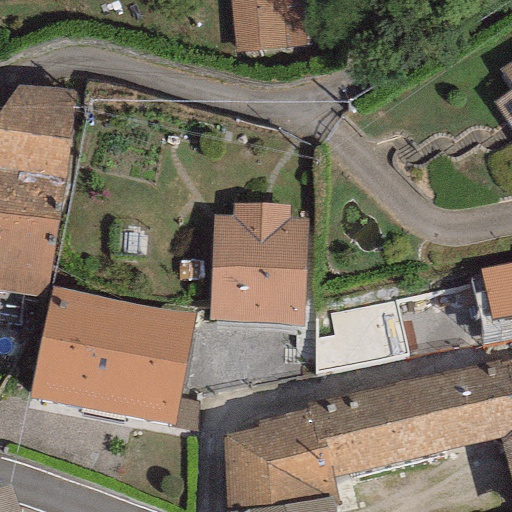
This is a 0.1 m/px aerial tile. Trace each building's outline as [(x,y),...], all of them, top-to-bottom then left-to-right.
[(227,0),(232,58),(308,51),(303,0),(227,0)] [(511,91),(489,106),(511,140),(511,67),(501,75),(511,91)] [(76,99),(19,93),(0,125),(0,297),(44,303),(68,185),(76,99)] [(307,223),(213,218),(207,327),(301,332),(307,223)] [(511,266),(479,273),(491,330),(511,325),(511,266)] [(196,321),(51,294),(30,406),(174,434),(196,321)] [(224,443),(227,511),(295,511),(332,506),(335,485),(498,448),(511,500),(511,365),(418,384),(257,429),(224,443)] [(16,511),(10,495),(0,498),(0,511),(16,511)]
